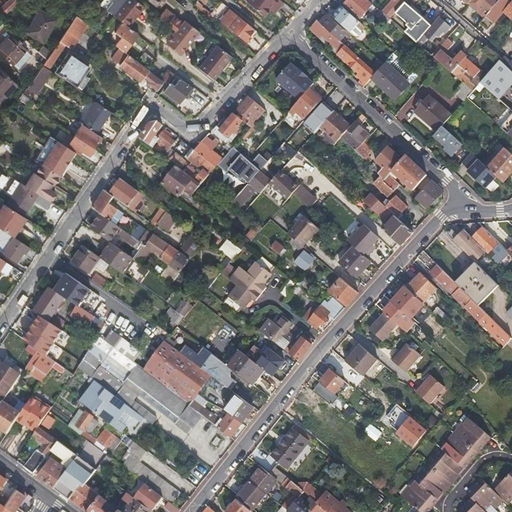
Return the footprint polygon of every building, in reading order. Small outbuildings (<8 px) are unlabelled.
[(14,0),(8,0),(1,7),(6,12),(17,2),(14,0)] [(135,0),(103,0),(100,5),(114,16),(122,22),(128,26),(143,6),(135,0)] [(279,8),(284,2),(281,0),(248,0),(247,2),(265,16),(271,8),(274,4),(279,8)] [(367,10),(372,4),(366,0),(347,0),(344,4),(360,18),(367,10)] [(393,0),(383,12),(389,18),(404,0),(405,0),(393,0)] [(471,0),(469,3),(485,17),(498,2),(495,0),(471,0)] [(485,17),(480,23),(488,30),(489,28),(498,18),(511,3),(508,0),(500,0),(498,2),(485,17)] [(431,25),(405,2),(395,13),(407,23),(406,23),(407,24),(406,25),(409,27),(405,31),(409,35),(417,42),(431,25)] [(342,6),(341,5),(331,15),(350,32),(356,26),(358,28),(362,24),(350,13),(342,6)] [(254,29),(230,8),(220,20),(245,41),(245,40),(249,36),(254,29)] [(392,20),(390,18),(389,18),(383,12),(380,9),(379,10),(377,8),(375,10),(377,12),(375,15),(385,24),(387,21),(389,23),(392,20)] [(39,9),(25,32),(43,43),(57,20),(39,9)] [(164,9),(157,18),(159,20),(161,21),(175,32),(182,23),(168,12),(164,9)] [(43,65),(48,69),(64,45),(70,48),(83,29),(87,24),(84,22),(76,15),(71,22),(47,59),(43,65)] [(347,32),(328,15),(323,20),(320,23),(340,40),(342,38),(347,32)] [(451,26),(439,16),(431,25),(417,42),(421,46),(428,38),(432,41),(437,35),(439,37),(444,31),(445,32),(446,32),(451,26)] [(498,18),(489,28),(493,31),(502,22),(498,18)] [(184,20),(182,23),(175,32),(166,43),(180,55),(199,32),(184,20)] [(340,40),(320,23),(319,22),(318,21),(311,30),(320,38),(322,36),(340,52),(338,54),(351,65),(350,66),(355,70),(356,70),(359,72),(356,75),(362,80),(366,84),(366,83),(368,81),(371,78),(376,73),(371,69),(344,44),(340,40)] [(124,51),(138,33),(128,26),(122,22),(122,23),(121,23),(120,23),(121,24),(114,32),(121,37),(115,45),(124,51)] [(21,46),(23,43),(13,35),(11,37),(21,46)] [(31,55),(32,55),(32,54),(36,50),(26,40),(23,43),(21,46),(11,37),(10,36),(0,47),(0,53),(13,65),(26,50),(31,55)] [(322,36),(320,38),(338,54),(340,52),(322,36)] [(453,42),(448,37),(439,47),(432,55),(441,63),(452,73),(466,57),(467,56),(462,51),(454,60),(444,52),(453,42)] [(470,47),(473,50),(479,42),(480,42),(477,39),(470,47)] [(434,43),(427,51),(432,55),(439,47),(434,43)] [(132,83),(136,78),(119,65),(121,64),(118,61),(121,57),(124,59),(127,55),(128,54),(124,51),(115,45),(103,58),(103,59),(103,60),(103,61),(104,63),(105,64),(132,83)] [(213,79),(231,57),(216,45),(198,68),(213,79)] [(18,70),(31,55),(26,50),(13,65),(18,70)] [(144,52),(139,58),(148,65),(153,59),(144,52)] [(35,58),(43,65),(47,59),(40,53),(35,58)] [(393,53),(386,62),(409,84),(417,76),(393,53)] [(56,71),(77,85),(84,74),(88,68),(82,64),(82,60),(78,57),(75,59),(67,54),(56,71)] [(145,86),(149,89),(153,92),(162,80),(154,74),(154,75),(147,70),(127,55),(124,59),(121,57),(118,61),(121,64),(119,65),(136,78),(139,80),(143,76),(145,77),(144,78),(148,82),(145,86)] [(486,76),(466,57),(452,73),(464,83),(473,91),(480,83),(486,76)] [(503,57),(500,60),(511,71),(511,61),(510,63),(503,57)] [(439,63),(433,59),(429,64),(434,69),(439,63)] [(376,73),(383,64),(379,60),(371,69),(376,73)] [(511,71),(500,60),(486,76),(480,83),(492,93),(497,98),(504,90),(511,82),(511,71)] [(376,73),(371,78),(395,100),(410,84),(409,84),(386,62),(383,64),(376,73)] [(311,87),(314,84),(307,78),(307,77),(298,69),(297,70),(290,64),(276,80),(291,94),(289,97),(296,104),(309,89),(311,87)] [(43,65),(38,73),(45,78),(50,70),(48,69),(43,65)] [(0,103),(14,89),(18,84),(0,67),(0,103)] [(38,73),(29,83),(26,88),(34,93),(45,78),(38,73)] [(84,74),(77,85),(82,88),(89,77),(84,74)] [(192,89),(190,87),(179,79),(174,86),(170,83),(163,91),(178,103),(183,96),(186,98),(192,89)] [(464,83),(456,92),(465,100),(468,97),(473,91),(464,83)] [(492,93),(480,83),(473,91),(468,97),(480,107),(492,93)] [(324,98),(311,87),(309,89),(322,100),(324,98)] [(296,104),(289,112),(294,116),(297,113),(305,120),(322,100),(309,89),(296,104)] [(511,97),(504,90),(497,98),(511,110),(511,97)] [(465,100),(456,92),(455,93),(464,101),(465,100)] [(252,99),(246,94),(241,100),(244,103),(242,105),(238,110),(245,116),(250,120),(258,111),(262,114),(265,110),(252,99)] [(429,96),(425,100),(448,119),(451,115),(429,96)] [(448,119),(425,100),(424,101),(421,104),(415,111),(438,131),(442,125),(448,119)] [(96,101),(81,124),(87,128),(93,132),(95,133),(110,111),(96,101)] [(330,115),(320,106),(310,118),(320,127),(330,115)] [(258,119),(262,114),(258,111),(250,120),(245,116),(241,119),(242,120),(251,127),(258,119)] [(334,111),(330,115),(320,127),(328,134),(337,142),(341,137),(351,125),(334,111)] [(365,117),(361,113),(354,121),(355,122),(345,134),(345,133),(341,138),(355,151),(364,142),(370,135),(362,128),(361,124),(367,118),(365,117)] [(221,130),(217,126),(211,132),(224,142),(230,136),(234,139),(237,134),(235,133),(237,131),(239,129),(237,127),(238,126),(239,126),(238,125),(242,120),(241,119),(235,114),(229,121),(227,119),(221,126),(223,127),(221,130)] [(511,114),(501,127),(511,136),(511,114)] [(151,123),(141,138),(163,156),(166,152),(157,146),(155,144),(153,143),(155,141),(156,139),(154,138),(160,129),(163,126),(158,122),(151,123)] [(453,135),(442,125),(438,131),(437,132),(436,132),(447,142),(453,135)] [(79,128),(74,135),(94,148),(99,141),(91,135),(93,132),(87,128),(84,132),(79,128)] [(167,151),(169,148),(174,142),(162,133),(157,139),(158,140),(156,142),(167,151)] [(337,142),(328,134),(323,140),(332,148),(337,142)] [(94,148),(74,135),(70,142),(67,147),(75,152),(79,155),(82,151),(89,155),(94,148)] [(35,160),(59,176),(65,167),(69,161),(75,152),(67,147),(50,136),(35,160)] [(213,141),(207,136),(204,140),(194,150),(192,153),(190,151),(185,157),(203,170),(199,175),(194,171),(193,173),(184,164),(185,162),(169,148),(167,151),(166,152),(163,156),(177,166),(192,178),(201,185),(206,179),(218,165),(222,160),(211,150),(219,141),(215,138),(213,141)] [(230,136),(224,142),(227,144),(228,145),(234,139),(230,136)] [(364,142),(355,151),(364,159),(368,155),(373,150),(364,142)] [(393,170),(403,159),(388,146),(376,160),(370,166),(380,175),(385,179),(389,174),(393,170)] [(254,179),(268,162),(260,155),(253,163),(250,160),(248,161),(233,148),(232,148),(229,152),(222,160),(218,165),(227,172),(230,170),(248,185),(253,179),(254,179)] [(297,153),(292,148),(287,154),(292,159),(297,153)] [(502,181),(502,182),(511,170),(511,154),(505,148),(488,168),(502,181)] [(476,156),(473,154),(471,157),(475,160),(471,164),(477,170),(475,172),(480,177),(492,188),(494,190),(502,181),(488,168),(477,158),(476,156)] [(413,190),(427,175),(406,155),(403,159),(393,170),(399,176),(402,175),(408,180),(407,184),(408,185),(404,188),(410,194),(413,190)] [(25,186),(38,194),(48,200),(54,192),(51,189),(49,188),(51,184),(53,186),(59,176),(35,160),(29,170),(31,172),(33,173),(25,186)] [(194,192),(201,185),(192,178),(177,166),(163,184),(179,196),(185,188),(192,195),(194,192)] [(65,167),(59,176),(62,177),(67,169),(65,167)] [(395,180),(399,176),(393,170),(389,174),(395,180)] [(298,187),(293,182),(281,171),(270,185),(287,200),(292,193),(298,187)] [(31,172),(23,184),(25,186),(33,173),(31,172)] [(18,181),(7,174),(5,177),(7,179),(6,181),(14,187),(14,188),(17,189),(8,204),(24,215),(38,194),(25,186),(23,184),(18,181)] [(389,197),(400,184),(395,180),(389,174),(385,179),(380,175),(373,182),(389,197)] [(121,179),(110,194),(114,197),(130,209),(132,207),(129,205),(138,192),(121,179)] [(253,179),(248,185),(233,202),(240,208),(244,202),(245,203),(256,190),(260,185),(253,179)] [(428,208),(444,191),(433,180),(416,198),(428,208)] [(317,200),(300,185),(298,187),(292,193),(310,208),(317,200)] [(105,191),(92,209),(101,215),(110,221),(118,210),(109,204),(114,197),(110,194),(105,191)] [(401,246),(413,232),(409,227),(399,219),(397,217),(383,204),(372,193),(365,201),(389,223),(383,230),(401,246)] [(397,217),(402,213),(408,206),(396,196),(390,202),(387,200),(383,204),(397,217)] [(155,227),(157,224),(166,212),(149,199),(144,206),(157,215),(155,218),(145,211),(141,217),(155,227)] [(26,219),(1,203),(0,204),(0,228),(9,234),(13,237),(14,237),(19,230),(21,231),(23,228),(21,226),(26,219)] [(118,210),(110,221),(115,225),(123,214),(118,210)] [(299,211),(283,230),(292,238),(301,245),(307,239),(312,233),(317,227),(299,211)] [(170,218),(171,216),(166,212),(157,224),(167,231),(174,221),(170,218)] [(199,219),(206,223),(211,217),(204,212),(199,219)] [(96,221),(90,229),(109,242),(110,242),(111,241),(116,234),(127,242),(125,244),(128,246),(123,252),(133,259),(138,252),(143,245),(131,236),(115,225),(110,221),(101,215),(96,221)] [(413,232),(421,224),(416,220),(409,227),(413,232)] [(249,233),(254,237),(262,228),(257,224),(249,233)] [(160,278),(171,286),(189,260),(204,239),(193,232),(179,252),(168,244),(167,246),(150,233),(147,231),(147,230),(139,225),(131,236),(143,245),(138,252),(133,259),(140,264),(150,250),(151,252),(156,251),(160,254),(161,258),(160,259),(169,265),(160,278)] [(18,259),(23,252),(27,246),(14,237),(13,237),(9,234),(0,228),(0,251),(16,261),(18,259)] [(485,251),(492,258),(495,255),(491,250),(498,242),(484,228),(479,232),(477,234),(472,238),(485,251)] [(452,229),(447,234),(475,261),(485,251),(472,238),(464,230),(463,231),(462,232),(458,235),(454,231),(452,229)] [(250,241),(245,236),(236,246),(241,250),(250,241)] [(498,242),(501,245),(504,248),(507,251),(511,246),(503,237),(498,242)] [(301,251),(304,248),(301,245),(292,238),(289,242),(301,251)] [(227,240),(219,250),(228,257),(232,260),(241,250),(227,240)] [(104,253),(100,258),(110,265),(122,274),(133,259),(123,252),(110,242),(109,242),(104,249),(106,250),(104,253)] [(271,248),(278,254),(284,248),(276,242),(271,248)] [(100,258),(81,245),(74,255),(77,257),(73,262),(89,274),(94,267),(100,258)] [(504,248),(501,245),(498,248),(509,259),(511,256),(509,253),(507,251),(504,248)] [(357,278),(371,261),(354,247),(340,263),(357,278)] [(423,250),(417,257),(430,269),(436,263),(423,250)] [(304,270),(314,259),(312,257),(304,251),(295,262),(304,270)] [(224,303),(237,313),(242,307),(244,308),(252,298),(257,301),(261,294),(266,288),(262,285),(270,274),(268,272),(273,266),(261,256),(247,273),(240,268),(235,274),(230,281),(237,286),(224,303)] [(100,258),(94,267),(103,274),(110,265),(100,258)] [(12,266),(4,261),(0,268),(0,270),(3,273),(5,271),(8,273),(12,266)] [(478,305),(499,285),(475,262),(455,282),(459,286),(478,305)] [(455,282),(437,265),(430,272),(452,294),(459,286),(455,282)] [(421,272),(406,288),(423,303),(437,289),(421,272)] [(214,274),(206,285),(209,287),(218,277),(214,274)] [(93,280),(103,287),(107,282),(97,275),(93,280)] [(347,305),(358,293),(338,276),(333,282),(335,284),(330,291),(347,305)] [(278,289),(287,296),(296,284),(288,278),(278,289)] [(54,291),(65,298),(77,307),(80,302),(76,299),(74,298),(79,290),(62,279),(54,291)] [(405,286),(391,301),(405,315),(410,319),(424,304),(423,303),(406,288),(405,286)] [(479,320),(486,313),(478,305),(459,286),(452,294),(479,320)] [(196,294),(201,297),(207,290),(203,288),(202,287),(196,294)] [(34,312),(59,330),(64,323),(53,315),(56,310),(58,312),(63,304),(61,303),(65,298),(54,291),(50,288),(34,312)] [(328,314),(334,319),(344,308),(332,298),(328,303),(325,301),(316,312),(311,308),(303,317),(316,328),(320,323),(324,325),(329,319),(325,317),(328,314)] [(79,308),(83,311),(88,303),(84,300),(79,308)] [(182,317),(183,317),(191,305),(184,300),(175,312),(182,317)] [(391,301),(383,311),(385,312),(397,323),(398,324),(406,331),(415,323),(410,319),(405,315),(391,301)] [(98,327),(102,330),(104,325),(94,318),(83,311),(79,308),(77,307),(70,317),(75,320),(77,318),(89,327),(92,322),(98,326),(98,327)] [(182,317),(175,312),(170,308),(166,314),(173,319),(171,321),(172,321),(177,325),(182,317)] [(432,312),(444,323),(448,318),(437,308),(432,312)] [(226,340),(232,344),(240,334),(209,309),(203,316),(210,322),(218,326),(222,330),(223,328),(231,334),(226,340)] [(397,323),(385,312),(378,320),(374,324),(372,323),(368,328),(383,341),(398,324),(397,323)] [(479,320),(505,346),(511,338),(486,313),(479,320)] [(260,331),(284,350),(287,346),(289,344),(293,339),(285,332),(292,323),(285,317),(278,325),(270,319),(260,331)] [(37,350),(39,351),(54,330),(39,319),(23,340),(29,344),(37,350)] [(173,330),(177,325),(172,321),(168,326),(173,330)] [(224,339),(226,340),(231,334),(223,328),(222,330),(221,331),(227,335),(224,339)] [(284,350),(298,361),(311,344),(308,342),(305,340),(307,337),(304,335),(294,348),(289,344),(287,346),(284,350)] [(145,420),(149,415),(133,402),(138,396),(188,434),(202,416),(199,413),(173,393),(143,370),(139,368),(133,363),(114,349),(97,337),(88,351),(80,365),(78,367),(77,369),(90,379),(115,397),(144,419),(145,420)] [(167,338),(165,341),(173,347),(175,344),(167,338)] [(121,339),(114,349),(133,363),(141,353),(121,339)] [(173,393),(199,413),(203,409),(193,401),(211,376),(181,353),(173,347),(165,341),(160,347),(143,370),(173,393)] [(259,366),(272,376),(284,361),(264,345),(258,341),(254,345),(246,356),(259,366)] [(13,368),(21,374),(25,368),(37,350),(29,344),(13,368)] [(378,360),(359,344),(345,361),(364,376),(378,360)] [(396,356),(394,354),(390,359),(405,372),(420,355),(407,344),(400,351),(396,356)] [(181,353),(211,376),(229,389),(235,381),(230,378),(229,372),(227,373),(225,364),(204,348),(199,355),(191,350),(190,350),(186,347),(181,353)] [(33,376),(42,383),(52,367),(55,363),(39,351),(37,350),(25,368),(34,375),(33,376)] [(73,375),(77,369),(78,367),(76,365),(70,361),(64,369),(73,375)] [(0,402),(1,403),(3,400),(21,374),(13,368),(4,363),(0,368),(0,402)] [(61,373),(64,369),(55,363),(52,367),(61,373)] [(262,389),(265,391),(275,378),(272,376),(259,366),(249,378),(245,375),(246,374),(242,372),(242,373),(236,368),(234,370),(261,391),(262,389)] [(320,382),(335,394),(339,389),(342,392),(348,384),(330,370),(320,382)] [(414,390),(429,403),(444,386),(431,375),(423,383),(420,387),(418,385),(414,390)] [(268,393),(278,380),(275,378),(265,391),(268,393)] [(80,403),(121,434),(126,428),(118,422),(125,412),(133,418),(140,423),(144,419),(115,397),(90,379),(87,382),(92,386),(80,403)] [(312,391),(330,405),(337,397),(335,394),(320,382),(312,391)] [(237,395),(251,405),(255,399),(240,389),(236,394),(237,395)] [(229,414),(242,424),(245,419),(254,407),(251,405),(237,395),(228,406),(225,410),(225,411),(227,412),(229,414)] [(39,426),(49,411),(49,410),(46,408),(31,398),(21,413),(39,426)] [(294,399),(283,412),(300,424),(311,433),(317,425),(307,417),(311,412),(294,399)] [(19,416),(21,413),(3,400),(1,403),(0,405),(0,427),(7,433),(17,419),(19,416)] [(330,413),(334,408),(323,400),(319,406),(330,413)] [(199,413),(202,416),(207,419),(211,414),(203,409),(199,413)] [(118,422),(126,428),(133,418),(125,412),(118,422)] [(222,423),(229,414),(227,412),(220,421),(222,423)] [(38,427),(39,426),(21,413),(19,416),(17,419),(25,424),(26,422),(37,429),(38,427)] [(77,426),(83,430),(92,418),(86,413),(77,426)] [(216,426),(231,437),(242,424),(229,414),(222,423),(220,421),(219,421),(216,426)] [(145,420),(153,426),(157,420),(149,415),(145,420)] [(423,511),(426,509),(428,510),(432,505),(428,502),(433,496),(438,489),(442,493),(447,487),(446,486),(449,482),(452,479),(452,478),(454,479),(458,473),(454,470),(459,465),(464,458),(469,461),(473,456),(472,454),(479,447),(480,448),(484,443),(480,439),(486,433),(467,417),(462,424),(463,425),(447,444),(446,442),(443,446),(436,454),(437,456),(434,459),(429,465),(421,475),(419,474),(414,480),(409,486),(411,487),(403,496),(418,509),(415,511),(423,511)] [(397,433),(413,446),(425,430),(410,418),(397,433)] [(33,473),(51,450),(52,449),(58,442),(38,427),(37,429),(33,435),(45,444),(39,451),(26,468),(33,473)] [(272,454),(287,467),(308,440),(292,428),(272,454)] [(97,441),(106,448),(116,437),(106,429),(97,441)] [(490,436),(486,433),(480,439),(484,443),(490,436)] [(221,440),(217,437),(213,444),(216,447),(221,440)] [(38,477),(54,488),(54,487),(66,471),(78,456),(65,447),(58,442),(52,449),(51,450),(65,460),(60,466),(52,459),(38,477)] [(458,473),(469,461),(464,458),(459,465),(454,470),(458,473)] [(138,462),(130,472),(172,504),(180,493),(138,462)] [(277,480),(281,484),(287,477),(274,466),(269,473),(277,480)] [(261,467),(250,481),(265,493),(265,494),(277,480),(269,473),(261,467)] [(460,511),(497,511),(490,504),(491,503),(498,495),(507,504),(511,499),(511,470),(493,490),(482,479),(479,483),(477,481),(475,484),(472,486),(476,490),(470,496),(472,498),(476,502),(473,504),(470,507),(466,503),(461,508),(462,510),(460,511)] [(70,499),(77,490),(76,490),(77,489),(80,484),(82,482),(66,471),(54,487),(70,499)] [(133,498),(152,511),(161,499),(144,487),(139,493),(128,485),(118,477),(114,483),(120,488),(124,491),(128,493),(133,498)] [(286,508),(288,509),(295,501),(299,497),(304,491),(287,477),(281,484),(294,494),(291,498),(290,497),(283,505),(286,508)] [(237,495),(236,497),(237,499),(251,510),(252,508),(265,493),(250,481),(237,495)] [(322,496),(309,485),(304,491),(310,497),(318,503),(318,504),(328,511),(349,511),(345,508),(347,505),(342,500),(339,503),(325,492),(322,496)] [(466,493),(470,496),(476,490),(472,486),(466,493)] [(124,491),(120,488),(116,493),(124,498),(128,493),(124,491)] [(432,505),(442,493),(438,489),(433,496),(428,502),(432,505)] [(0,499),(0,504),(10,511),(12,511),(23,496),(15,490),(8,499),(3,496),(0,499)] [(70,499),(87,511),(94,503),(77,490),(70,499)] [(100,495),(94,503),(87,511),(122,511),(123,511),(121,510),(119,511),(111,511),(109,511),(110,510),(104,505),(107,501),(100,495)] [(305,503),(299,497),(295,501),(288,509),(288,510),(290,511),(309,511),(317,504),(318,503),(310,497),(305,503)] [(122,511),(151,511),(152,511),(133,498),(123,511),(122,511)] [(472,498),(466,503),(470,507),(473,504),(476,502),(472,498)] [(249,511),(251,510),(237,499),(225,511),(249,511)] [(164,505),(172,511),(178,511),(180,510),(167,501),(164,505)]
